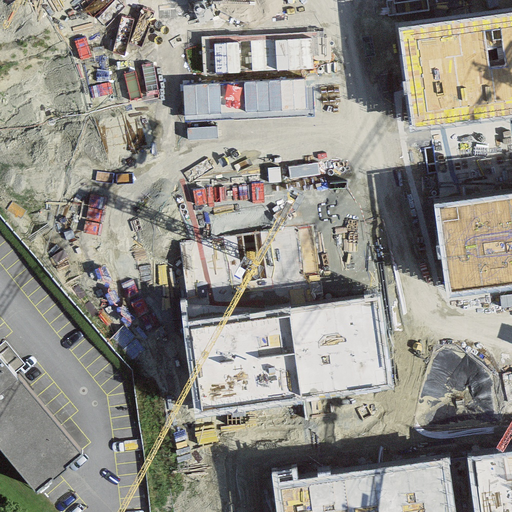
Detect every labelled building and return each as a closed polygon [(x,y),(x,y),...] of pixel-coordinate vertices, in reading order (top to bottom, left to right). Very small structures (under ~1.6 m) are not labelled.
[(511,17),(402,33),(415,125),(511,111),(511,17)] [(320,34),(204,36),(205,70),(320,68),(320,34)] [(210,80),(211,113),(307,110),(306,77),(210,80)] [(511,199),(441,210),(453,292),(511,283),(511,199)] [(376,303),(191,329),(202,409),(387,383),(376,303)] [(0,353),(0,462),(26,489),(80,438),(0,353)] [(410,404),(359,402),(358,429),(397,431),(398,412),(409,412),(410,404)] [(511,511),(511,456),(476,462),(482,511),(511,511)] [(449,511),(443,465),(280,488),(283,511),(449,511)]
